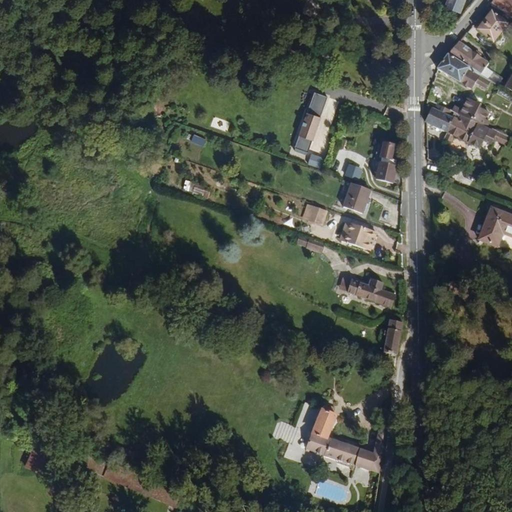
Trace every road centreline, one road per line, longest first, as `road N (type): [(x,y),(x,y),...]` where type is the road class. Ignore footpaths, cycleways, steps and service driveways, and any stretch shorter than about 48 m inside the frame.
road 1 (secondary): [(422,348),(415,61)]
road 2 (unclassified): [(422,348),(403,376),(381,511)]
road 3 (secondary): [(436,511),(425,471),(422,348)]
